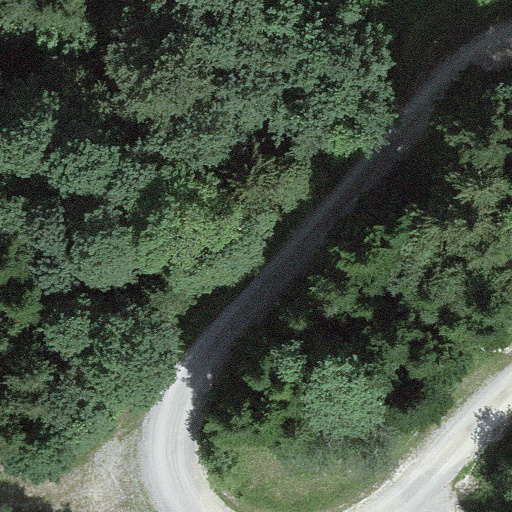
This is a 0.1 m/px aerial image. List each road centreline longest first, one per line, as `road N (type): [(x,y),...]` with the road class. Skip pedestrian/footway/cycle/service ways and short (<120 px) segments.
road 1 (track): [(511,42),(443,84),(190,379),(174,454),(181,483),(203,511)]
road 2 (track): [(395,504),(511,388)]
